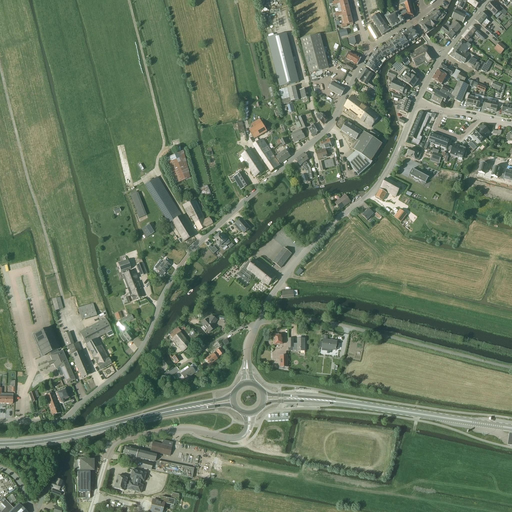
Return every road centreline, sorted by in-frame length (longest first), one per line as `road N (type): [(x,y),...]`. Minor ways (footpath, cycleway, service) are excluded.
road 1 (tertiary): [(0,420),(62,420),(128,363),(191,251),(330,125),(369,50)]
road 2 (unclassified): [(511,368),(325,321),(257,323)]
road 3 (track): [(66,308),(0,67)]
road 4 (primary): [(511,428),(263,398)]
road 5 (primary): [(0,444),(233,400)]
road 6 (unclassified): [(90,511),(119,440),(173,429),(235,439),(246,434),(248,414)]
road 7 (track): [(163,150),(127,0)]
road 8 (tertiary): [(415,103),(386,173),(335,223)]
road 9 (tertiary): [(257,323),(285,275),(335,223)]
